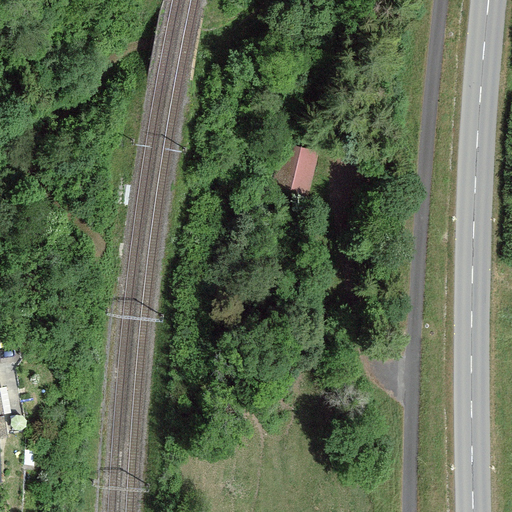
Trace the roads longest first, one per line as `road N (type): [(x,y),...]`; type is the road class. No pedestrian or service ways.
road 1 (track): [(440,0),(408,511)]
road 2 (primary): [(489,0),(474,206),(474,511)]
